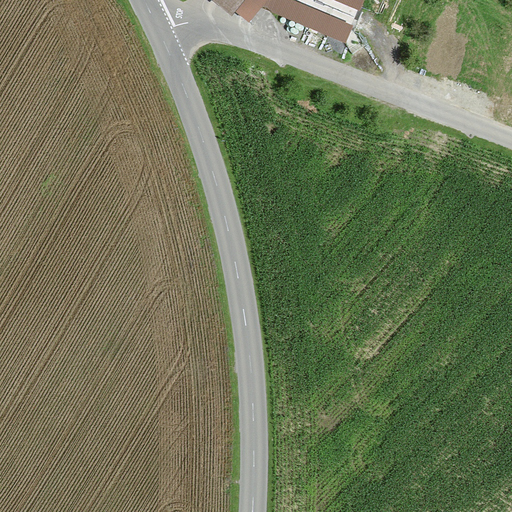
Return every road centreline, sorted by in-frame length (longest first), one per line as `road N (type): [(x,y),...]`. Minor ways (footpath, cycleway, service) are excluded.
road 1 (tertiary): [(159,28),(237,250),(258,411),(254,511)]
road 2 (unclassified): [(511,142),(206,28),(159,28)]
